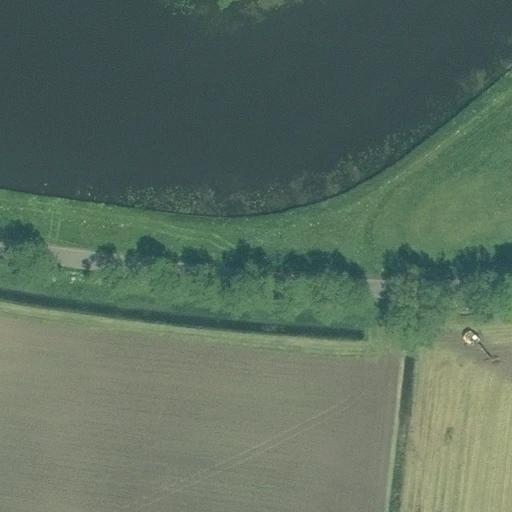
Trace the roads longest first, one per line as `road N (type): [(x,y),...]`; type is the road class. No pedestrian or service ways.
road 1 (unclassified): [(0,247),(335,287),(511,282)]
road 2 (track): [(511,94),(347,214),(332,235),(322,286)]
